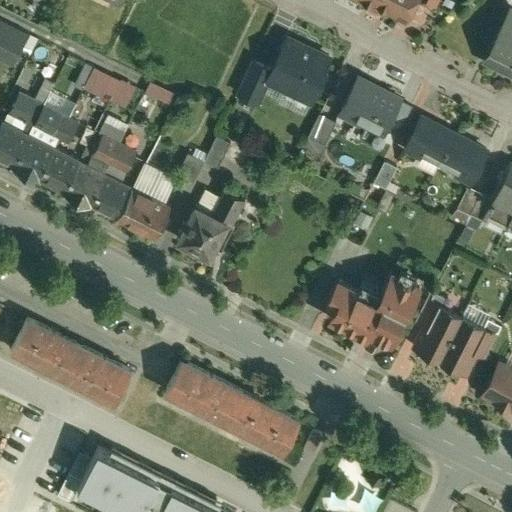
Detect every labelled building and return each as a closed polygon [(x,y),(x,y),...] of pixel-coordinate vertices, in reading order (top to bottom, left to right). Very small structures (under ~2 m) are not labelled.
[(362,0),(374,6),(375,4),(388,11),(391,10),(406,17),(414,0),(362,0)] [(511,7),(484,60),(511,74),(511,7)] [(28,32),(0,17),(0,55),(12,62),(28,32)] [(329,56),(287,36),(272,68),(267,79),(268,80),(285,88),(286,85),(311,97),(322,75),(320,74),(329,56)] [(252,59),(236,91),(258,101),(268,80),(267,79),(272,68),(252,59)] [(98,65),(89,88),(132,106),(141,82),(98,65)] [(400,97),(357,76),(340,110),(383,132),(400,97)] [(45,77),(34,98),(37,99),(43,102),(54,81),(45,77)] [(154,80),(150,91),(175,101),(180,90),(154,80)] [(34,98),(19,90),(4,120),(22,129),(37,99),(34,98)] [(61,111),(44,102),(34,123),(51,131),(61,111)] [(78,120),(61,111),(51,131),(68,140),(78,120)] [(336,120),(319,112),(308,135),(324,143),(336,120)] [(128,138),(133,120),(111,113),(105,131),(128,138)] [(436,123),(420,115),(405,146),(421,155),(424,150),(440,158),(453,133),(436,124),(436,123)] [(4,120),(2,118),(0,121),(0,155),(12,162),(11,163),(13,163),(28,132),(22,129),(4,120)] [(54,145),(28,132),(13,163),(38,176),(54,145)] [(103,132),(88,162),(105,171),(120,141),(103,132)] [(470,141),(453,133),(440,158),(457,166),(454,172),(471,180),(487,149),(471,141),(470,141)] [(216,135),(204,160),(218,167),(230,141),(216,135)] [(120,141),(105,171),(121,179),(137,149),(120,141)] [(80,158),(54,145),(38,176),(64,189),(80,158)] [(204,159),(188,151),(176,176),(192,184),(204,159)] [(88,162),(80,158),(64,189),(90,202),(105,171),(88,162)] [(384,160),(374,181),(386,187),(396,166),(384,160)] [(492,197),(483,215),(484,215),(506,226),(511,214),(511,161),(510,161),(492,197)] [(105,171),(90,202),(91,203),(91,202),(117,215),(132,185),(121,179),(105,171)] [(171,204),(132,185),(117,215),(155,234),(171,204)] [(468,185),(457,207),(470,213),(481,192),(468,185)] [(212,212),(196,204),(178,238),(209,254),(215,243),(221,246),(233,223),(232,222),(245,197),(224,187),(212,212)] [(386,187),(376,207),(386,212),(396,192),(386,187)] [(492,197),(481,192),(470,213),(482,219),(484,215),(483,215),(492,197)] [(419,285),(391,271),(379,295),(381,295),(379,299),(337,278),(326,301),(335,305),(329,316),(366,335),(369,329),(391,340),(419,285)] [(444,295),(431,288),(426,298),(436,304),(437,302),(438,302),(438,303),(440,304),(444,295)] [(426,298),(416,319),(426,325),(436,304),(426,298)] [(416,345),(463,369),(463,370),(464,370),(475,349),(485,329),(486,327),(485,326),(485,327),(483,326),(440,304),(438,303),(438,302),(437,302),(436,304),(426,325),(415,345),(416,346),(416,345)] [(129,367),(27,315),(11,347),(113,398),(129,367)] [(501,323),(488,317),(483,326),(485,327),(485,326),(486,327),(485,329),(496,334),(501,323)] [(496,334),(485,329),(475,349),(485,355),(496,334)] [(299,416),(181,357),(165,388),(283,447),(299,416)] [(511,367),(498,361),(483,391),(496,397),(495,399),(509,406),(510,405),(511,405),(511,367)] [(160,476),(98,445),(92,457),(80,482),(78,485),(131,511),(231,511),(172,482),(171,484),(159,478),(160,476)] [(80,451),(60,491),(72,497),(78,485),(80,482),(92,457),(80,451)]
